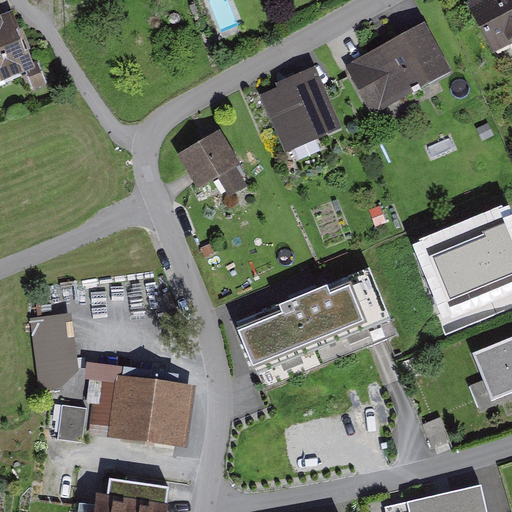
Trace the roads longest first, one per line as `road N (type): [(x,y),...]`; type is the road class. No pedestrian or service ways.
road 1 (residential): [(392,0),(170,119),(149,157),(166,206)]
road 2 (residential): [(166,206),(221,359),(226,399),(209,511)]
road 3 (residential): [(223,511),(346,493),(511,448)]
road 4 (residential): [(166,206),(0,272)]
